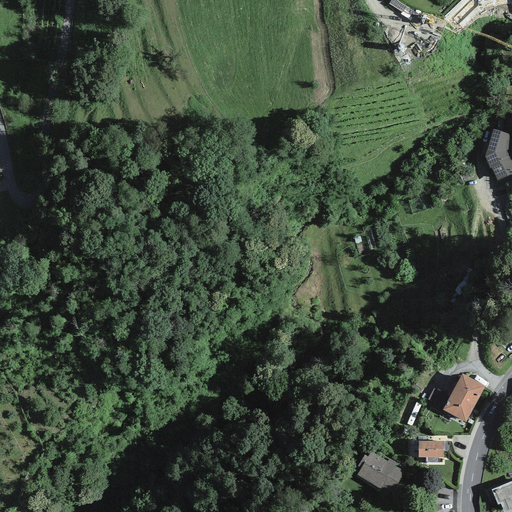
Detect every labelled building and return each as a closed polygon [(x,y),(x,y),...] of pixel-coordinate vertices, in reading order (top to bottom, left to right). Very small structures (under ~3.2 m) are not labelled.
[(511,2),(511,0),(477,0),(480,8),(511,2)] [(509,136),(493,132),(485,159),(498,182),(511,175),(511,161),(511,159),(510,159),(506,152),(510,150),(509,136)] [(485,389),(462,376),(443,411),(466,424),(485,389)] [(444,444),(419,444),(419,459),(444,459),(444,444)] [(403,474),(372,456),(360,477),(380,489),(381,487),(392,493),(403,474)] [(511,483),(491,492),(498,506),(501,505),(503,511),(509,511),(511,511),(511,483)]
